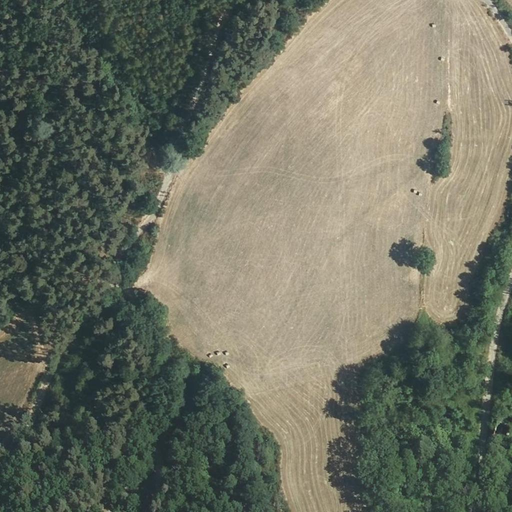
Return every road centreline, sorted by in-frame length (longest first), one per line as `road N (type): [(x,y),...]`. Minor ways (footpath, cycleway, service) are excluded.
road 1 (track): [(0,471),(109,275),(164,201),(202,83),(245,0)]
road 2 (track): [(109,275),(143,307),(147,422),(159,476),(149,511)]
road 3 (track): [(482,511),(493,343),(511,291)]
